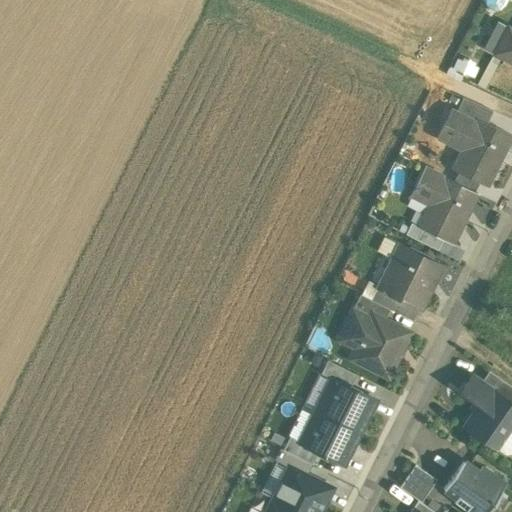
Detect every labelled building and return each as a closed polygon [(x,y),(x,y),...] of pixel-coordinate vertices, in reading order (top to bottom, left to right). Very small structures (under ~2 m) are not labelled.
[(511,28),(506,25),(492,52),(511,62),(511,28)] [(491,110),(462,97),(455,111),(476,121),(478,117),(485,121),(491,110)] [(485,121),(478,117),(476,121),(455,111),(450,108),(437,135),(462,148),(452,167),(457,170),(478,181),(485,184),(510,134),(485,121)] [(452,180),(423,165),(408,193),(428,203),(417,225),(420,227),(441,238),(451,243),(476,192),(473,191),(452,180)] [(478,181),(457,170),(452,180),(473,191),(478,181)] [(441,238),(420,227),(415,238),(436,249),(441,238)] [(442,266),(397,244),(376,286),(417,307),(420,308),(442,266)] [(417,307),(376,286),(370,298),(389,308),(411,319),(417,307)] [(370,298),(359,293),(340,332),(358,341),(349,358),(386,377),(409,332),(383,320),(389,308),(370,298)] [(332,379),(350,388),(357,375),(328,360),(321,374),(332,379)] [(511,386),(488,370),(481,381),(511,402),(511,386)] [(511,402),(481,381),(472,375),(460,391),(479,404),(464,426),(480,438),(485,431),(499,441),(510,426),(511,427),(511,426),(511,402)] [(332,379),(316,410),(360,432),(376,400),(350,388),(332,379)] [(360,432),(316,410),(300,443),(318,452),(344,464),(360,432)] [(312,465),(318,452),(300,443),(289,437),(283,450),(312,465)] [(289,466),(307,475),(312,465),(283,450),(280,449),(275,459),(289,466)] [(479,472),(462,460),(443,488),(456,497),(453,501),(466,511),(470,505),(480,511),(486,511),(491,506),(494,508),(499,502),(496,499),(502,491),(487,481),(491,475),(481,468),(479,472)] [(436,480),(415,465),(399,487),(417,500),(420,502),(436,480)] [(289,466),(273,498),(300,511),(320,511),(333,488),(307,475),(289,466)] [(300,511),(273,498),(266,511),(300,511)] [(434,511),(420,502),(417,500),(410,510),(411,511),(434,511)]
